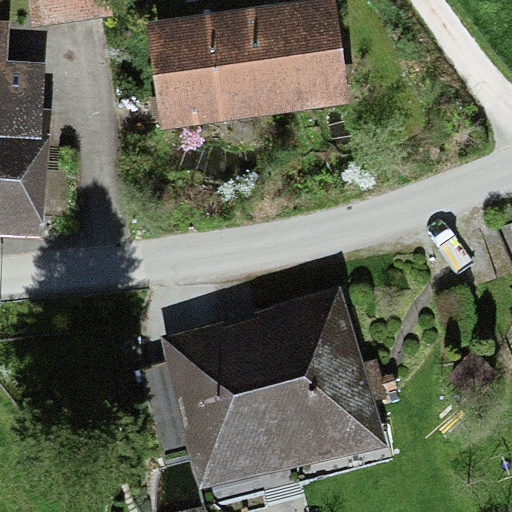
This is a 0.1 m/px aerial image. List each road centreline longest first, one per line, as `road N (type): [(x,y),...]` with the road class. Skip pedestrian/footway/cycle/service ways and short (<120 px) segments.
road 1 (unclassified): [(0,278),(349,226),(511,169)]
road 2 (track): [(428,0),(511,117)]
